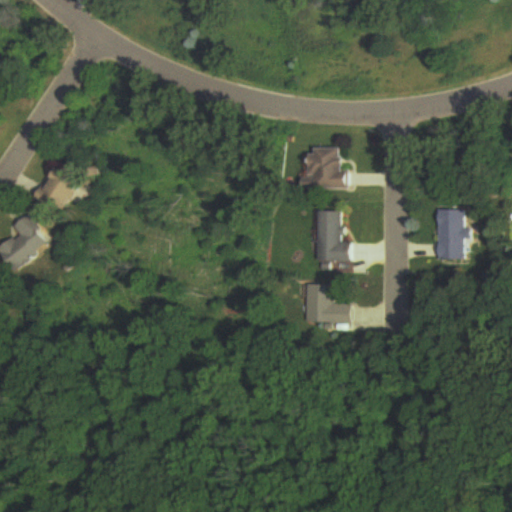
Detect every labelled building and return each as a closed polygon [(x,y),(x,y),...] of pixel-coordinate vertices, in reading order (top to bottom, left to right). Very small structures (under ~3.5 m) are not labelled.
[(317,178),(320,178),(320,189),(355,190),(356,172),(348,172),(348,150),(318,149),(317,178)] [(88,183),(62,167),(44,196),(70,212),(88,183)] [(446,261),(473,261),(473,229),(472,229),(472,211),(446,211),(446,261)] [(360,262),(360,244),(350,244),(350,212),(325,212),(325,262),(360,262)] [(20,228),(25,235),(4,250),(20,272),(58,245),(37,215),(20,228)] [(339,305),(339,286),(313,286),(313,324),(358,325),(358,305),(339,305)]
